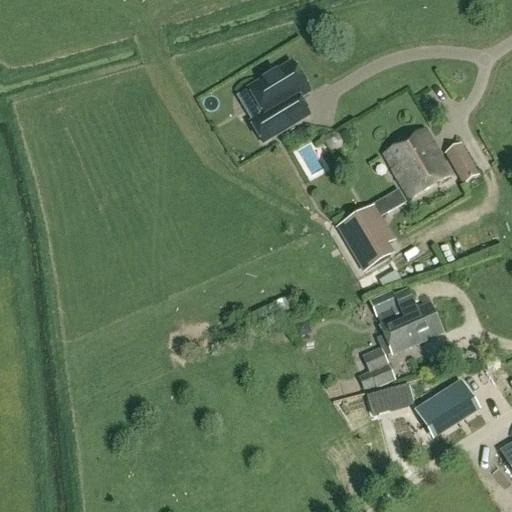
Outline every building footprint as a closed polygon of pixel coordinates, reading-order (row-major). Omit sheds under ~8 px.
[(263,145),(307,118),(297,101),(308,94),(291,65),(248,91),(263,117),(250,125),(263,145)] [(382,157),(410,202),(451,177),(424,133),(425,133),(424,132),(382,157)] [(445,155),(463,185),(478,176),(460,146),(445,155)] [(390,214),(407,204),(400,192),(383,202),(390,214)] [(335,230),(363,276),(394,257),(388,247),(396,243),(375,207),(335,230)] [(428,275),(454,262),(449,252),(423,264),(428,275)] [(396,273),(379,283),(385,292),(401,283),(396,273)] [(376,390),(395,382),(385,359),(408,349),(409,350),(442,335),(429,306),(416,312),(408,294),(394,300),(392,295),(369,304),(376,319),(377,319),(381,327),(380,328),(384,338),(376,341),(381,351),(362,360),(369,376),(359,380),(364,392),(375,388),(376,390)] [(273,305),(248,317),(256,335),(281,323),(273,305)] [(308,331),(305,324),(293,329),(297,341),(306,338),(308,331)] [(423,409),(441,436),(478,412),(461,385),(423,409)] [(511,445),(500,453),(511,474),(511,445)]
